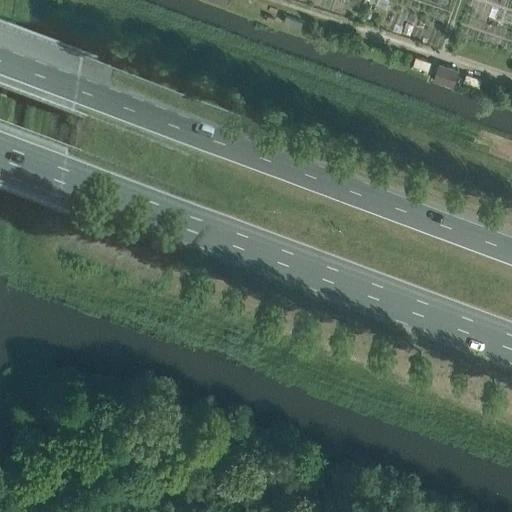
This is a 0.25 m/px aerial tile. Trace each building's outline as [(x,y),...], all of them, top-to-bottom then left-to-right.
[(386,8),(389,0),(377,0),(376,5),(386,8)] [(301,29),(304,21),(286,15),(284,23),(301,29)] [(102,64),(104,48),(85,46),(85,50),(90,51),(88,62),(102,64)] [(429,70),(432,61),(416,56),(413,65),(429,70)] [(454,87),(460,70),(439,63),(433,79),(454,87)] [(466,74),(464,82),(480,87),(482,79),(466,74)]
